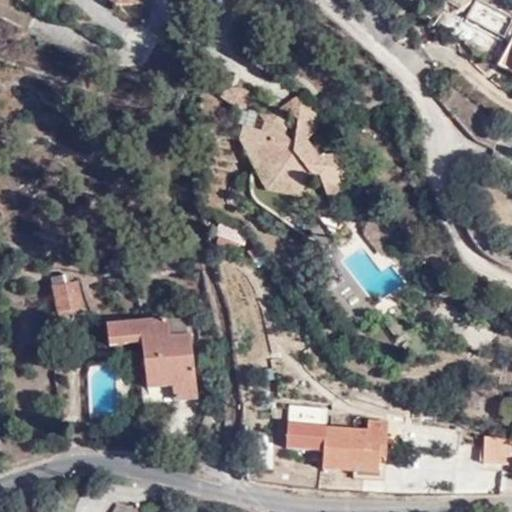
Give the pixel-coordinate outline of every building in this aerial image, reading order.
[(220,98),(220,100),(240,111),(235,125),(242,127),(238,140),(265,191),(312,198),(311,175),(320,175),(326,204),(333,204),(342,182),(352,176),(345,154),(320,157),(309,142),(327,124),(292,99),(270,116),(254,106),(253,94),(246,91),(235,89),(228,90),(220,98)] [(48,311),(78,311),(77,279),(64,279),(64,271),(49,270),(48,311)] [(169,387),(193,387),(194,338),(172,338),(171,317),(99,317),(101,341),(148,341),(147,387),(169,387)] [(309,331),(293,335),(298,356),(314,352),(309,331)] [(192,404),(193,387),(169,387),(169,402),(192,404)] [(326,424),(328,407),(288,403),(286,421),(326,424)] [(326,427),(324,473),(324,474),(380,477),(381,462),(387,462),(387,459),(396,459),(398,424),(389,424),(389,421),(368,420),(368,429),(326,427)] [(510,439),(483,438),(481,466),(509,467),(510,439)]
